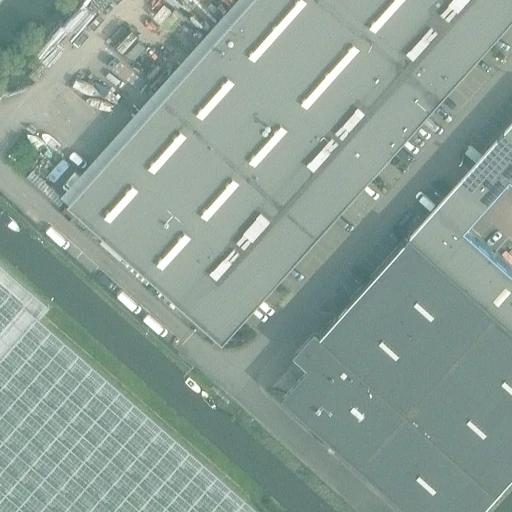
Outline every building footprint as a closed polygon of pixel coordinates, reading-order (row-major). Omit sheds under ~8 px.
[(384,153),(511,10),(511,0),(249,0),(68,202),(218,337),(366,173),(369,176),(387,156),(384,153)] [(472,173),(471,173),(495,195),(510,179),(511,180),(511,129),(472,173)] [(441,208),(414,237),(409,233),(408,234),(466,286),(493,255),(441,208)] [(408,234),(319,333),(314,338),(310,345),(308,352),(308,359),(311,366),(315,371),(316,372),(374,424),(347,453),(411,511),(478,511),(511,474),(511,327),(496,312),(466,286),(408,234)] [(511,294),(511,272),(493,255),(466,286),(496,312),(511,294)] [(0,511),(256,511),(258,510),(38,316),(48,304),(0,261),(0,511)] [(511,294),(496,312),(511,327),(511,294)]
